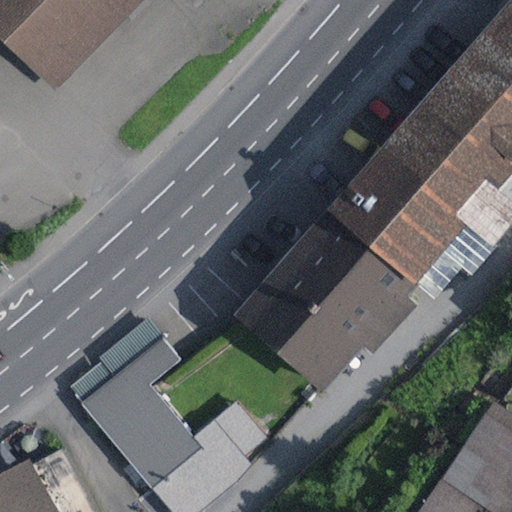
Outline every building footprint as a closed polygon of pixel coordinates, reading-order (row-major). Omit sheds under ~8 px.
[(0,0),(0,7),(73,78),(148,0),(0,0)] [(511,22),(261,314),(340,387),(385,335),(394,344),(431,304),(422,296),(493,216),(511,231),(511,22)] [(164,311),(114,350),(132,373),(182,334),(164,311)] [(132,373),(99,398),(167,485),(217,446),(166,382),(199,356),(182,334),(132,373)] [(511,421),(504,416),(439,511),(493,511),(501,501),(511,508),(511,421)] [(115,511),(81,448),(0,491),(0,511),(115,511)]
